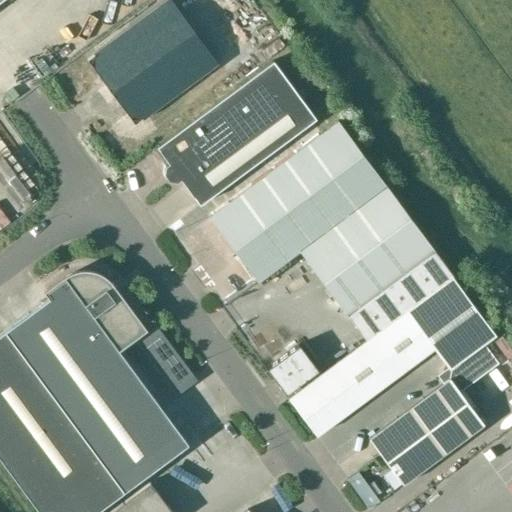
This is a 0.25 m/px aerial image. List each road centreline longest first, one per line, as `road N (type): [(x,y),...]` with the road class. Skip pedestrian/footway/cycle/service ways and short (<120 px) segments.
road 1 (unclassified): [(99,200),(333,511)]
road 2 (unclassified): [(0,273),(99,200)]
